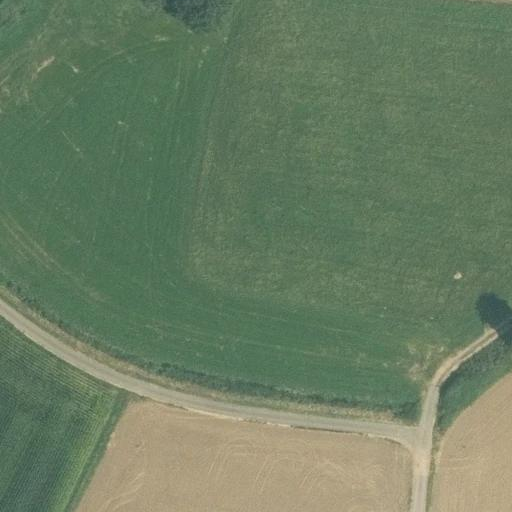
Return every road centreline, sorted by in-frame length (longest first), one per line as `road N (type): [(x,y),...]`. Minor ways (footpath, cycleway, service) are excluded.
road 1 (track): [(424,440),(134,389),(81,370),(0,310)]
road 2 (track): [(424,440),(447,373),(511,324)]
road 3 (track): [(134,389),(71,511)]
